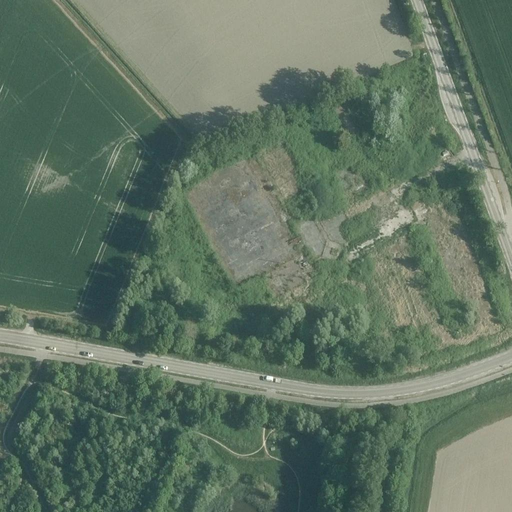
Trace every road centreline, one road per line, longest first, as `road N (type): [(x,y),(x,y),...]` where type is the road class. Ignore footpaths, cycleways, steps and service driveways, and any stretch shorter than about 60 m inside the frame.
road 1 (tertiary): [(0,335),(364,393),(445,379),(511,356)]
road 2 (tertiary): [(511,262),(416,0)]
